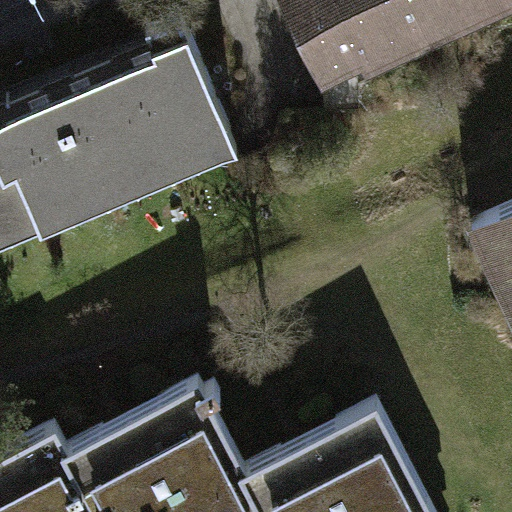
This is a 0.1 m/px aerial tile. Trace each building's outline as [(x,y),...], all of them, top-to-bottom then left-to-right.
[(287,0),(318,66),(455,3),(452,0),(287,0)] [(0,220),(228,125),(178,6),(148,19),(156,38),(0,103),(0,220)] [(511,200),(483,213),(511,279),(511,200)] [(253,511),(264,507),(240,458),(197,370),(63,436),(100,511),(253,511)] [(240,458),(264,507),(267,511),(433,511),(374,392),(240,458)] [(0,511),(100,511),(63,436),(54,418),(0,444),(0,511)]
